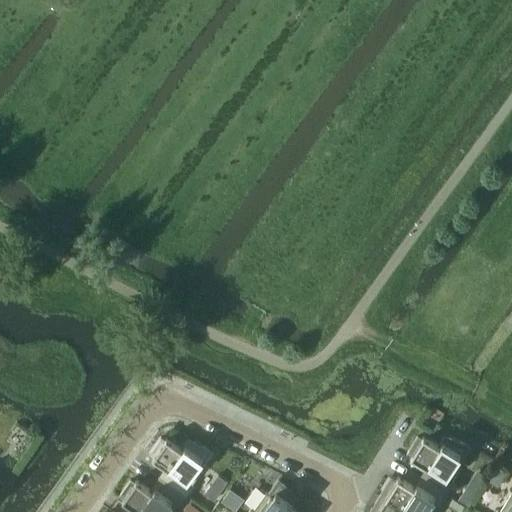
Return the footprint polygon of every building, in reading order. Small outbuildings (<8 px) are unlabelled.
[(430,469),(424,479),(446,492),(453,481),(451,480),(463,460),(462,460),(471,446),(449,436),(442,447),(422,435),(420,438),(417,436),(406,453),(430,469)] [(166,467),(160,476),(185,495),(193,485),(190,483),(204,464),(202,463),(212,450),(191,439),(184,450),(166,437),(164,439),(160,436),(148,453),(166,467)] [(117,496),(135,509),(139,511),(163,511),(164,511),(173,511),(185,495),(160,476),(150,489),(135,479),(133,482),(129,479),(117,496)] [(381,493),(409,511),(423,511),(427,506),(434,511),(446,492),(424,479),(418,489),(397,476),(395,479),(391,476),(381,493)] [(250,507),(246,511),(296,511),(286,505),(294,494),(277,479),(269,491),(266,490),(253,508),(250,507)] [(203,493),(214,500),(219,491),(209,484),(203,493)] [(468,504),(474,495),(464,489),(458,498),(468,504)] [(497,508),(494,511),(511,511),(511,491),(499,510),(497,508)] [(409,511),(381,493),(369,511),(370,511),(409,511)] [(202,511),(189,502),(181,511),(202,511)]
